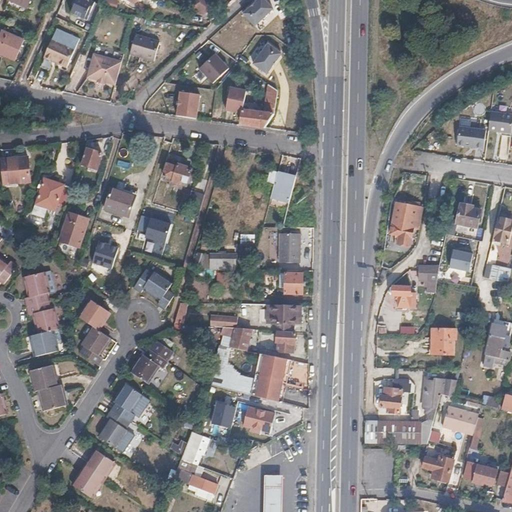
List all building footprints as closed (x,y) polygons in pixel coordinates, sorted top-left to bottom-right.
[(35,0),(3,0),(29,13),(35,0)] [(84,21),(95,2),(91,0),(79,0),(71,13),(84,21)] [(212,3),(206,0),(196,0),(191,7),(203,16),(212,3)] [(271,8),(262,0),(254,0),(241,14),(253,26),(271,8)] [(78,41),(56,30),(42,58),(64,69),(78,41)] [(25,41),(3,31),(0,38),(0,53),(16,61),(25,41)] [(154,61),(159,41),(135,35),(130,54),(154,61)] [(254,64),(268,74),(282,53),(268,44),(254,64)] [(213,78),(225,61),(209,49),(197,67),(213,78)] [(86,79),(113,86),(120,62),(93,55),(86,79)] [(263,84),(265,81),(256,74),(252,79),(254,81),(256,79),(263,84)] [(244,110),(242,124),(266,128),(268,125),(276,115),(279,91),(272,87),(269,112),(256,111),(256,108),(250,107),(250,110),(244,110)] [(244,110),(247,90),(231,88),(227,109),(243,112),(244,110)] [(197,118),(201,94),(181,91),(178,115),(197,118)] [(511,122),(511,116),(490,114),(488,132),(511,135),(511,122)] [(485,132),(458,130),(457,148),(484,151),(485,132)] [(104,152),(88,147),(83,163),(99,168),(104,152)] [(18,162),(3,163),(5,185),(32,183),(30,158),(17,159),(18,162)] [(89,167),(82,165),(79,173),(87,175),(89,167)] [(178,167),(168,165),(164,176),(167,177),(166,180),(173,182),(172,186),(181,189),(183,185),(187,186),(188,183),(189,184),(192,172),(188,170),(189,167),(179,165),(178,167)] [(265,183),(273,185),(276,173),(269,171),(265,183)] [(294,178),(276,173),(273,185),(269,199),(287,204),(294,178)] [(65,212),(73,186),(47,179),(39,204),(65,212)] [(137,197),(113,189),(106,210),(130,218),(137,197)] [(182,206),(194,209),(199,193),(186,189),(183,197),(185,198),(182,206)] [(26,223),(29,215),(21,209),(22,203),(15,202),(9,192),(3,195),(11,213),(26,223)] [(412,220),(414,206),(396,203),(393,216),(412,220)] [(480,209),(460,205),(456,224),(476,228),(480,209)] [(421,208),(414,206),(412,220),(419,221),(421,208)] [(91,218),(70,212),(62,241),(82,247),(91,218)] [(146,233),(150,218),(141,216),(137,230),(146,233)] [(412,220),(393,216),(391,225),(412,228),(413,220),(412,220)] [(170,223),(150,218),(146,233),(145,238),(165,243),(170,223)] [(511,226),(511,220),(496,218),(491,242),(508,245),(511,226)] [(412,228),(391,225),(389,235),(397,236),(396,244),(409,246),(412,228)] [(242,234),(242,243),(256,243),(257,234),(242,234)] [(299,263),(299,234),(278,234),(277,263),(299,263)] [(240,259),(252,259),(253,247),(241,246),(240,259)] [(52,257),(57,260),(61,250),(56,247),(52,257)] [(472,254),(453,250),(449,268),(468,272),(472,254)] [(201,268),(204,256),(196,253),(193,266),(201,268)] [(210,271),(211,271),(236,272),(235,255),(210,255),(210,271)] [(0,258),(0,278),(7,284),(20,268),(14,262),(10,266),(0,258)] [(84,280),(86,281),(92,260),(86,258),(80,277),(84,280)] [(431,277),(432,267),(418,267),(418,277),(431,277)] [(492,267),(489,280),(502,283),(505,270),(492,267)] [(162,301),(171,290),(173,285),(156,273),(155,275),(148,269),(135,288),(142,293),(146,288),(162,301)] [(210,280),(211,271),(210,271),(194,270),(194,279),(210,280)] [(53,272),(47,274),(52,294),(57,292),(53,272)] [(218,273),(218,284),(231,284),(231,272),(218,273)] [(27,300),(29,308),(51,303),(49,294),(52,294),(47,274),(29,278),(34,298),(27,300)] [(301,274),(281,274),(281,277),(284,277),(284,295),(302,295),(301,274)] [(391,287),(390,288),(389,295),(390,295),(397,295),(396,307),(409,307),(409,288),(391,287)] [(84,319),(95,326),(100,330),(111,313),(93,300),(82,317),(84,319)] [(54,332),(60,331),(56,310),(53,310),(51,303),(29,308),(31,316),(37,315),(42,335),(54,332)] [(190,304),(179,304),(173,325),(189,326),(190,304)] [(271,324),(271,331),(294,333),(294,325),(297,325),(297,308),(270,308),(270,324),(271,324)] [(81,354),(88,358),(104,333),(100,330),(95,326),(82,345),(86,347),(81,354)] [(221,335),(219,345),(246,351),(251,330),(214,328),(212,334),(221,335)] [(453,340),(455,340),(455,330),(431,330),(431,355),(452,355),(453,340)] [(42,335),(33,337),(38,358),(59,352),(54,332),(42,335)] [(97,354),(109,335),(104,333),(88,358),(97,363),(102,356),(97,354)] [(291,344),(295,344),(295,335),(276,334),(276,343),(278,343),(278,352),(290,353),(291,344)] [(483,356),(506,362),(508,353),(500,351),(503,340),(489,336),(483,356)] [(162,369),(174,352),(157,341),(150,350),(150,349),(144,357),(143,356),(131,374),(146,384),(158,366),(162,369)] [(255,396),(258,397),(277,402),(286,365),(264,360),(255,396)] [(38,393),(43,392),(59,388),(55,366),(33,372),(38,393)] [(427,419),(433,421),(436,410),(437,386),(444,386),(444,394),(452,396),(456,380),(436,378),(436,382),(425,381),(423,406),(430,407),(427,419)] [(115,403),(117,404),(112,411),(130,423),(135,416),(131,413),(143,395),(126,385),(115,403)] [(239,393),(248,395),(253,396),(255,388),(241,385),(239,393)] [(47,412),(67,407),(64,387),(59,388),(43,392),(47,412)] [(389,408),(389,413),(399,414),(401,390),(384,389),(383,397),(381,397),(380,408),(389,408)] [(255,406),(258,397),(255,396),(253,396),(248,395),(244,407),(250,408),(245,425),(252,427),(251,431),(262,434),(263,430),(271,432),(275,414),(260,410),(261,408),(255,406)] [(500,409),(511,412),(511,397),(504,396),(500,409)] [(230,428),(236,406),(218,401),(212,424),(230,428)] [(442,427),(472,435),(477,418),(478,414),(448,407),(442,427)] [(126,429),(130,423),(112,411),(108,418),(112,420),(100,438),(116,448),(128,430),(126,429)] [(484,419),(477,418),(472,435),(469,448),(475,450),(484,419)] [(409,423),(362,422),(361,443),(418,444),(419,423),(409,423)] [(201,435),(190,431),(185,445),(193,448),(195,443),(198,444),(201,435)] [(431,431),(430,440),(438,441),(439,431),(431,431)] [(97,452),(86,469),(103,480),(114,463),(97,452)] [(432,478),(448,482),(453,461),(440,457),(439,461),(425,457),(422,467),(434,470),(432,478)] [(197,465),(180,458),(170,486),(176,488),(179,480),(213,494),(217,485),(193,475),(197,465)] [(494,486),(498,470),(484,467),(468,462),(464,477),(494,486)] [(505,488),(501,503),(511,504),(511,464),(509,474),(505,488)] [(74,486),(91,498),(103,480),(86,469),(74,486)] [(505,488),(509,474),(501,472),(497,485),(505,488)] [(279,511),(280,478),(263,477),(262,511),(279,511)]
